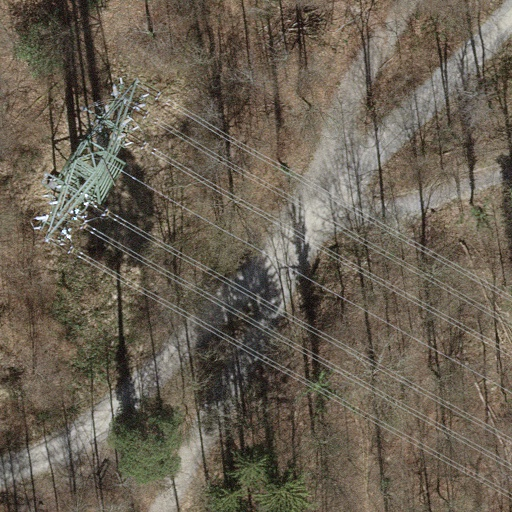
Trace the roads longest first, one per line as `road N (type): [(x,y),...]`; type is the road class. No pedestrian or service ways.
road 1 (track): [(0,459),(120,397),(319,219)]
road 2 (track): [(155,511),(202,409),(319,219)]
road 3 (track): [(319,219),(511,19)]
road 4 (track): [(319,219),(370,68),(425,0)]
